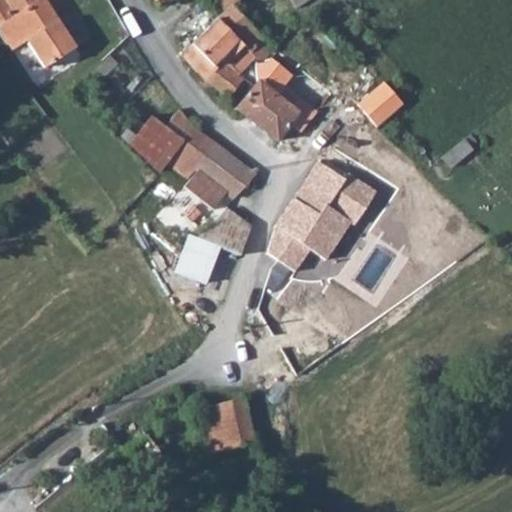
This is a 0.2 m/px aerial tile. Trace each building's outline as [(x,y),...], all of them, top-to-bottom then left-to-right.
[(0,0),(0,32),(12,51),(27,41),(37,35),(42,41),(52,36),(64,52),(75,46),(42,0),(0,0)] [(247,61),(253,64),(262,64),(268,60),(261,47),(264,42),(234,6),(242,0),(217,0),(224,12),(213,23),(247,61)] [(289,0),(297,13),(312,0),(289,0)] [(247,61),(213,23),(189,48),(214,72),(220,66),(232,78),(247,61)] [(37,35),(27,41),(43,68),(64,52),(52,36),(42,41),(37,35)] [(180,56),(205,82),(214,72),(189,48),(180,56)] [(105,58),(86,76),(95,84),(114,66),(105,58)] [(205,82),(224,101),(241,85),(232,78),(220,66),(214,72),(205,82)] [(297,121),(303,126),(324,103),(300,80),(280,102),(258,83),(256,84),(234,109),(277,143),(297,121)] [(383,82),(357,104),(377,127),(402,105),(383,82)] [(162,162),(185,179),(213,146),(191,127),(176,109),(160,126),(176,146),(162,162)] [(153,170),(162,162),(176,146),(160,126),(146,114),(122,140),(153,170)] [(234,201),(254,177),(213,146),(185,179),(196,187),(205,178),(234,201)] [(351,184),(319,162),(274,224),(266,252),(295,271),(311,251),(323,258),(350,221),(356,226),(377,191),(356,178),(351,184)] [(234,201),(225,209),(237,219),(243,211),(234,201)] [(190,225),(199,217),(192,209),(182,217),(190,225)] [(237,260),(247,226),(237,219),(225,209),(193,242),(237,260)] [(237,260),(193,242),(176,287),(220,304),(237,260)] [(256,444),(241,401),(201,414),(214,459),(256,444)] [(144,437),(123,451),(146,478),(156,470),(165,479),(173,472),(144,437)]
